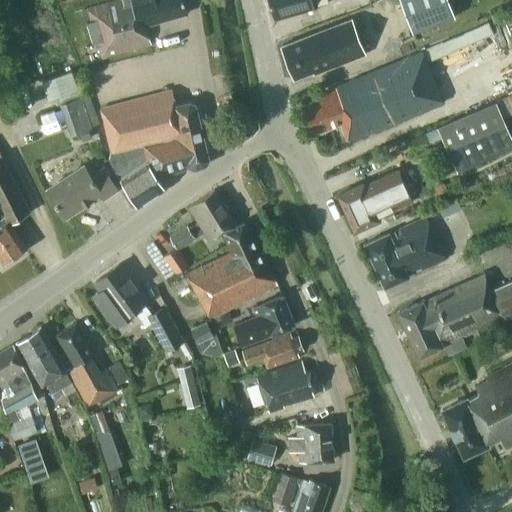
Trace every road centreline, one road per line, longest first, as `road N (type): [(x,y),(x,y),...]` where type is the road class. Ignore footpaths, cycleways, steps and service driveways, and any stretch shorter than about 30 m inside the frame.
road 1 (unclassified): [(464,511),(287,128)]
road 2 (residential): [(333,511),(347,460),(337,398),(279,266),(221,166)]
road 3 (tertiary): [(0,322),(221,166)]
road 4 (residential): [(221,166),(191,0)]
road 5 (tertiary): [(287,128),(256,0)]
